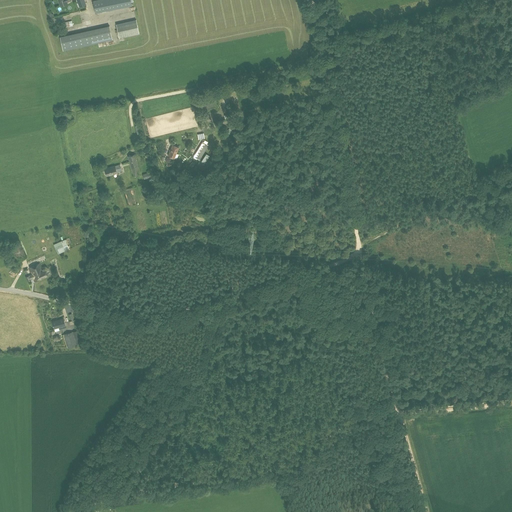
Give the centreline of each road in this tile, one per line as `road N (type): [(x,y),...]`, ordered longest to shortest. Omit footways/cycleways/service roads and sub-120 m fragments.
road 1 (track): [(511,403),(373,421),(300,467),(118,496)]
road 2 (track): [(311,0),(359,246)]
road 3 (track): [(323,58),(138,99),(129,111),(136,146)]
road 4 (track): [(214,304),(211,351),(191,394),(130,480)]
road 5 (track): [(72,304),(142,316),(214,304)]
road 6 (track): [(329,96),(194,131)]
